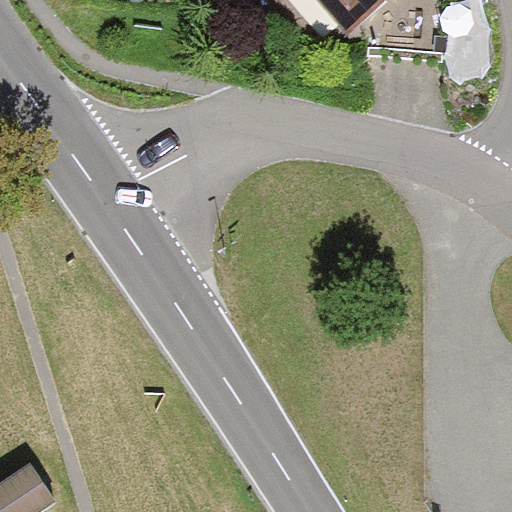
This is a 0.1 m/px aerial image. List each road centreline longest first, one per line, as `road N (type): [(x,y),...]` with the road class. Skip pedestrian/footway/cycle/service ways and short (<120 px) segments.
road 1 (residential): [(511,216),(355,139),(245,127),(106,197)]
road 2 (primary): [(309,511),(106,197)]
road 3 (primary): [(106,197),(0,55)]
